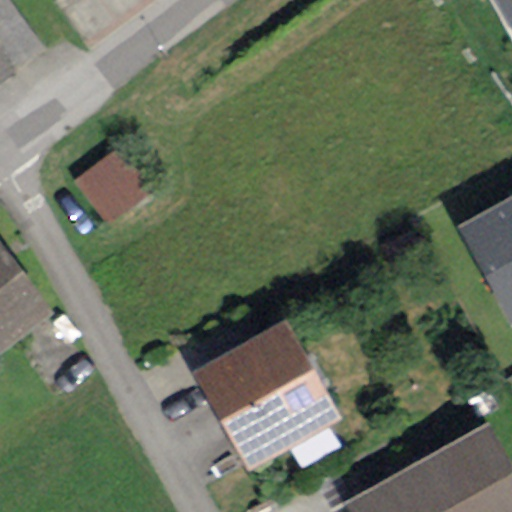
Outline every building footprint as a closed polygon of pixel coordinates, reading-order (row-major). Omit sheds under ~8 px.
[(0,0),(0,84),(44,52),(5,0),(0,0)] [(511,0),(491,0),(511,35),(511,0)] [(114,153),(76,181),(109,225),(147,197),(114,153)] [(511,325),(511,196),(455,228),(510,327),(511,325)] [(0,352),(53,312),(0,241),(0,352)] [(285,323),(191,375),(247,472),(340,420),(285,323)] [(511,511),(511,463),(490,423),(343,503),(348,511),(511,511)]
